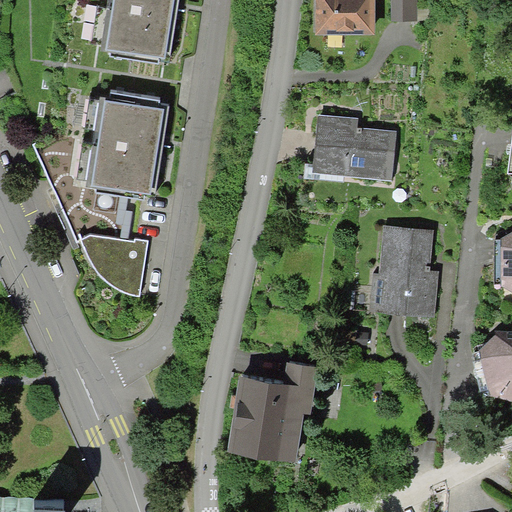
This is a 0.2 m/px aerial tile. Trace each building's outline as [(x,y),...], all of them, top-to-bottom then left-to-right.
[(157,58),(167,60),(175,10),(165,8),(166,2),(176,4),(176,0),(114,0),(114,9),(104,7),(98,44),(108,45),(107,55),(156,63),(157,58)] [(315,0),(316,30),(369,30),(369,0),(315,0)] [(390,0),(390,20),(410,20),(410,0),(390,0)] [(143,194),(152,196),(160,146),(150,144),(151,138),(161,140),(167,105),(157,104),(158,99),(108,91),(107,101),(97,99),(92,129),(102,130),(99,145),(90,143),(84,180),(94,181),(92,191),(142,199),(143,194)] [(392,135),(361,132),(359,132),(359,129),(354,128),(354,132),(348,131),(349,121),(316,118),(312,164),(303,163),(301,179),(341,183),(341,174),(388,178),(392,135)] [(368,310),(429,316),(433,277),(422,276),(423,270),(427,271),(427,266),(424,266),(428,231),(384,227),(380,275),(371,274),(368,310)] [(511,231),(500,232),(492,236),(492,242),(493,283),(496,283),(496,282),(511,282),(511,231)] [(76,234),(81,245),(85,255),(90,264),(96,272),(103,280),(111,285),(119,290),(127,293),(137,295),(146,241),(132,239),(132,241),(87,234),(79,238),(77,234),(76,234)] [(511,334),(496,333),(496,338),(476,343),(471,348),(483,398),(502,390),(511,399),(511,334)] [(228,448),(292,458),(299,410),(305,411),(312,366),(287,362),(284,382),(240,375),(228,448)] [(61,511),(62,499),(32,498),(31,511),(61,511)]
